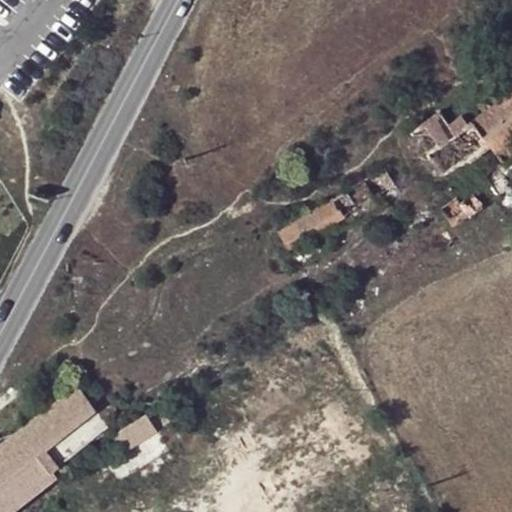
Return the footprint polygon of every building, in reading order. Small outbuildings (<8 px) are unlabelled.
[(409,134),(410,135),(442,178),(489,143),(504,163),(511,157),(511,90),(468,123),(461,113),(448,123),(440,111),(409,134)] [(383,168),(279,233),(289,250),(394,186),(383,168)] [(441,209),(449,219),(455,227),(481,208),(473,195),(460,205),(456,198),(441,209)] [(0,511),(6,511),(56,476),(51,471),(59,464),(46,447),(96,409),(78,386),(0,442),(0,511)] [(168,412),(163,405),(146,416),(151,423),(168,412)] [(141,417),(153,435),(157,433),(151,423),(146,416),(145,415),(141,417)] [(121,454),(153,435),(141,417),(123,428),(111,437),(121,454)]
